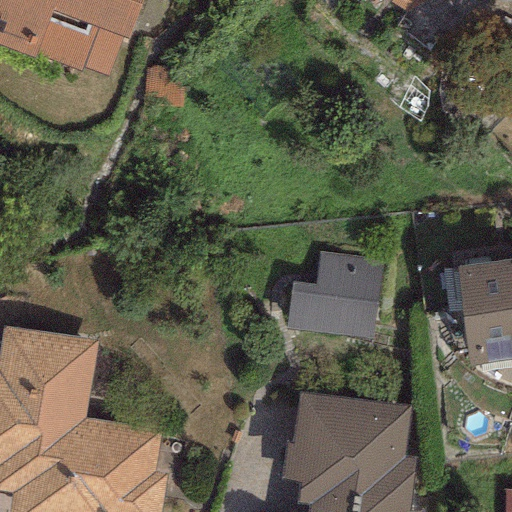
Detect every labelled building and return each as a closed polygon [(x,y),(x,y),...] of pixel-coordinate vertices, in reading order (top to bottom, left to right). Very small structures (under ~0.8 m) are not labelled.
[(125,17),(131,0),(0,0),(0,29),(31,41),(41,14),(84,30),(93,6),(125,17)] [(511,255),(462,262),(471,339),(511,334),(511,255)] [(369,326),(377,267),(323,259),(319,290),(294,287),(290,315),(369,326)] [(70,418),(84,345),(12,332),(5,369),(0,367),(0,444),(0,445),(0,473),(19,477),(14,504),(55,511),(104,511),(113,466),(143,472),(150,433),(70,418)] [(406,511),(406,510),(395,509),(402,459),(390,457),(396,410),(307,398),(301,440),(292,438),(289,461),(310,464),(307,483),(319,485),(315,511),(406,511)]
